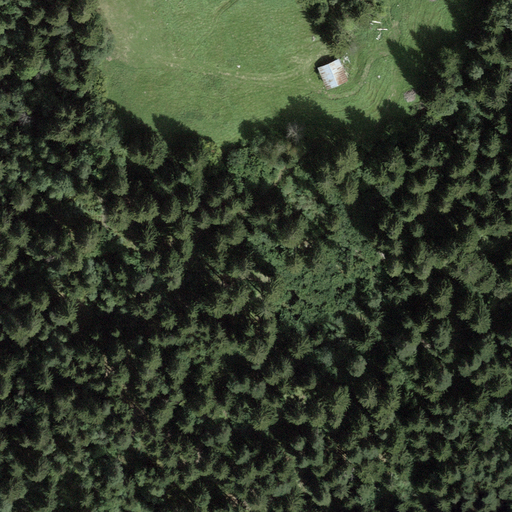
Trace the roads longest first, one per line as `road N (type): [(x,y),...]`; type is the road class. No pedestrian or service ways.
road 1 (track): [(511,391),(470,375),(413,333),(327,306),(238,261),(201,267),(189,260),(208,229),(276,188),(313,145),(381,128),(402,70)]
road 2 (track): [(136,511),(68,448),(36,382)]
